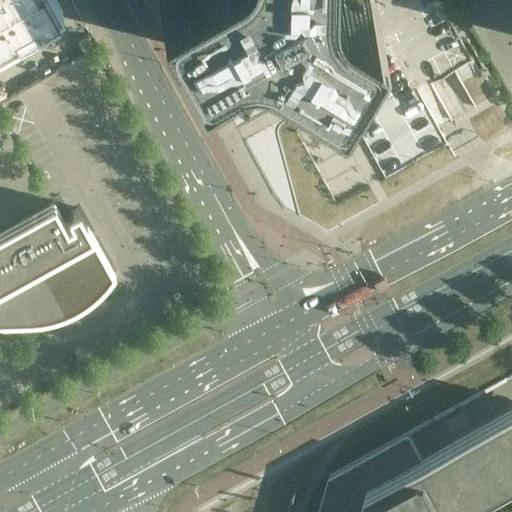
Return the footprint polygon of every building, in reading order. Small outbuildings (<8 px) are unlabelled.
[(0,0),(0,23),(42,0),(0,0)] [(377,6),(366,0),(171,0),(167,3),(194,51),(216,39),(222,48),(230,55),(239,62),(248,66),(260,69),(261,67),(262,59),(265,59),(265,60),(266,62),(266,63),(267,63),(268,64),(269,65),(271,65),(273,65),(274,64),(275,63),(276,62),(276,61),(277,60),(280,60),(280,67),(281,70),(293,67),(303,63),(312,57),(320,49),(327,41),(348,54),(377,6)] [(461,81),(479,71),(472,59),(471,59),(454,69),(461,81)] [(0,320),(30,320),(32,319),(34,319),(36,319),(38,319),(40,319),(42,318),(44,318),(47,317),(50,317),(53,316),(55,315),(58,314),(61,313),(64,312),(66,311),(69,310),(72,309),(75,307),(78,305),(81,304),(84,302),(86,300),(89,298),(91,297),(93,295),(95,293),(97,292),(98,290),(100,288),(102,286),(104,284),(106,282),(109,278),(110,277),(111,276),(112,275),(112,274),(113,273),(113,272),(113,271),(112,271),(92,234),(80,213),(80,212),(79,212),(79,211),(78,211),(77,210),(76,210),(75,210),(74,210),(73,211),(72,211),(71,212),(71,213),(70,213),(70,214),(70,215),(70,216),(70,217),(70,218),(70,219),(72,222),(66,225),(54,203),(54,202),(53,202),(52,202),(51,202),(0,230),(0,320)] [(457,511),(511,482),(511,407),(417,459),(407,440),(334,480),(324,511),(457,511)]
